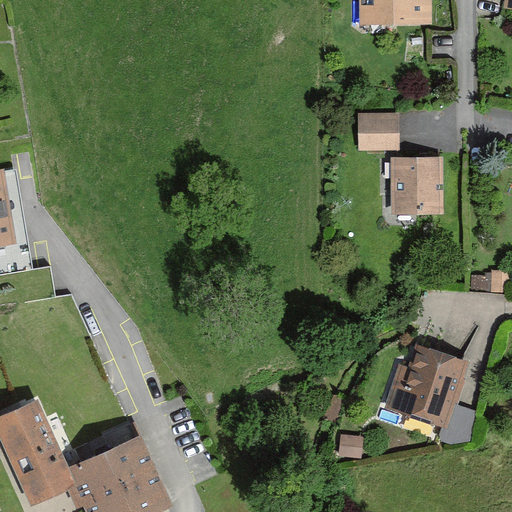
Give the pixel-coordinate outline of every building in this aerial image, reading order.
[(426,0),(353,0),(354,27),(427,25),(426,0)] [(383,119),(360,119),(360,153),(383,153),(383,119)] [(437,159),(391,161),(394,216),(439,214),(437,159)] [(0,160),(0,228),(11,226),(0,160)] [(464,369),(411,350),(389,411),(442,430),(464,369)] [(334,391),(325,414),(342,421),(349,399),(334,391)] [(29,405),(0,417),(0,455),(24,509),(67,489),(59,472),(29,405)] [(347,433),(348,452),(366,454),(368,434),(347,433)] [(136,437),(59,472),(67,489),(77,511),(151,511),(167,505),(136,437)]
